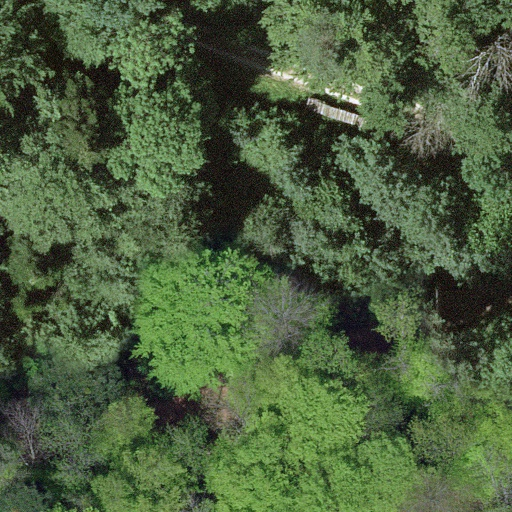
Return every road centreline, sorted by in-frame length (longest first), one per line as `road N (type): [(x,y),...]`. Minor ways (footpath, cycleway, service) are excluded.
road 1 (track): [(511,286),(188,411),(0,464)]
road 2 (track): [(511,150),(269,70),(105,0)]
